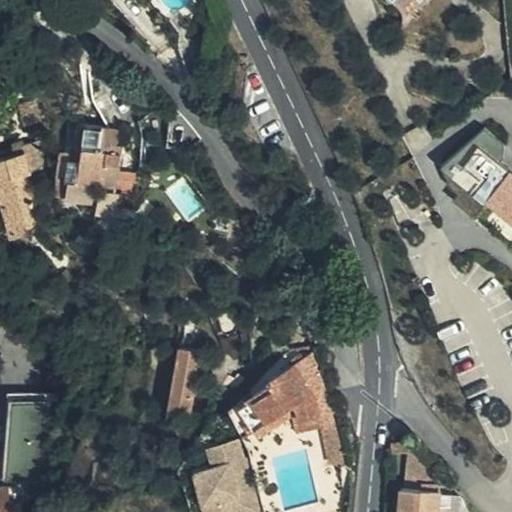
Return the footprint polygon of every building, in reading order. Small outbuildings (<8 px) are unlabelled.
[(175,75),(193,76),(199,37),(177,38),(175,75)] [(22,116),(8,119),(12,136),(26,133),(22,116)] [(506,143),(485,125),(441,164),(451,183),(443,189),(477,218),(491,200),(511,217),(511,164),(505,158),(506,143)] [(86,193),(109,192),(106,150),(101,149),(101,135),(56,135),(58,158),(64,158),(64,167),(48,168),(49,208),(60,207),(61,209),(87,208),(86,193)] [(20,172),(21,179),(28,177),(30,150),(24,152),(20,172)] [(12,182),(21,179),(20,172),(24,152),(5,157),(6,166),(0,167),(0,229),(4,242),(27,237),(12,182)] [(232,311),(222,315),(228,328),(238,324),(232,311)] [(197,334),(176,336),(183,401),(204,400),(197,334)] [(239,357),(230,353),(225,369),(235,371),(239,357)] [(326,429),(335,464),(355,460),(334,396),(325,400),(306,360),(246,405),(264,441),(300,416),(306,435),(326,429)] [(0,462),(0,479),(8,480),(8,474),(45,475),(48,397),(16,396),(14,444),(6,444),(6,463),(0,462)] [(248,439),(220,446),(225,467),(207,471),(216,511),(267,511),(256,461),(252,461),(248,439)] [(455,489),(420,446),(414,488),(454,492),(455,489)] [(0,479),(0,511),(17,511),(18,480),(8,480),(0,479)] [(451,511),(452,511),(454,492),(414,488),(410,488),(408,511),(451,511)]
